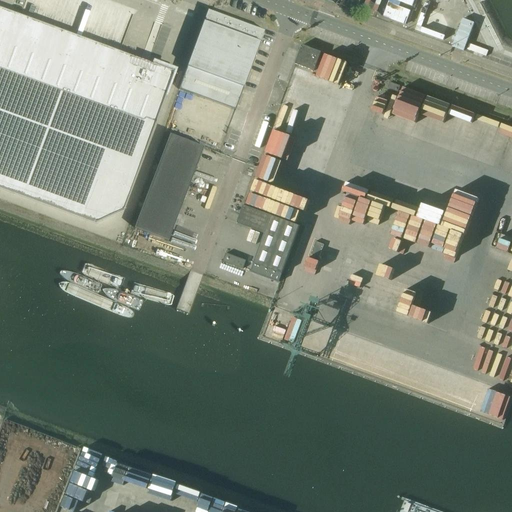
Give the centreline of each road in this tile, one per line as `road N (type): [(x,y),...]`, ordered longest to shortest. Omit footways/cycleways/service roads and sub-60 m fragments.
road 1 (unclassified): [(511,91),(292,12)]
road 2 (unclassified): [(292,12),(237,161)]
